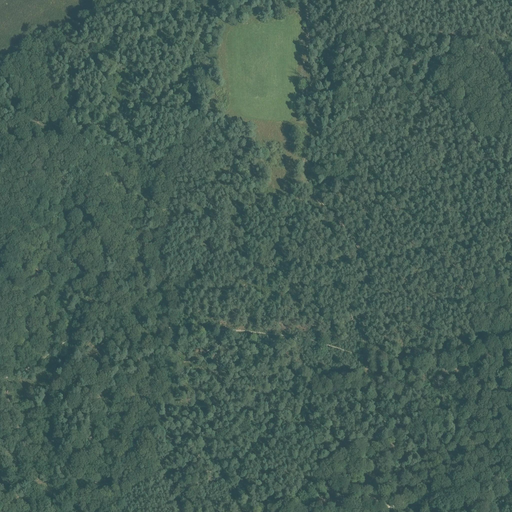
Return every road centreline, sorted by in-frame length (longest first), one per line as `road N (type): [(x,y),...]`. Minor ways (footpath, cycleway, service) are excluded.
road 1 (track): [(306,0),(314,190),(365,264),(360,355),(388,444),(385,508)]
road 2 (track): [(360,355),(251,332),(105,324),(0,379)]
road 3 (track): [(307,38),(511,46)]
road 4 (track): [(360,355),(437,358),(511,334)]
road 5 (track): [(511,478),(378,511)]
